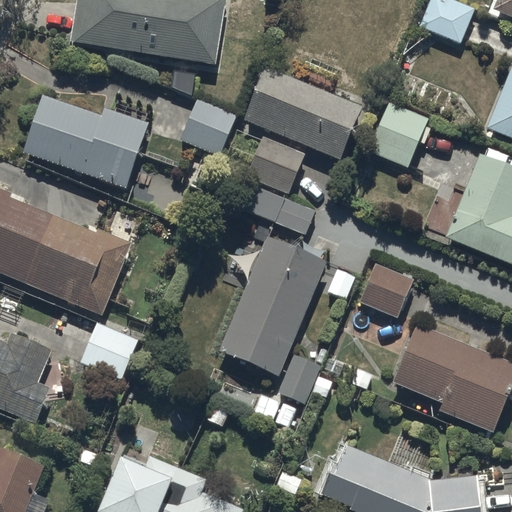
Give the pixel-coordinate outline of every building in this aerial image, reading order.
[(74,0),(68,44),(213,67),(223,0),(74,0)] [(473,9),(450,0),(428,0),(418,27),(459,44),(473,9)] [(511,0),(496,0),(493,7),(511,14),(511,0)] [(511,62),(485,129),(511,140),(511,62)] [(338,161),(360,106),(264,67),(241,122),(338,161)] [(102,115),(42,95),(22,153),(125,188),(148,123),(104,108),(102,115)] [(235,116),(195,99),(178,141),(218,157),(235,116)] [(427,119),(386,102),(366,152),(407,168),(427,119)] [(302,154),(261,137),(244,178),(286,195),(302,154)] [(511,167),(479,154),(445,237),(471,248),(511,264),(511,167)] [(314,211),(250,185),(240,209),(304,235),(314,211)] [(12,194),(0,188),(0,273),(103,316),(133,242),(98,228),(96,232),(10,197),(12,194)] [(324,261),(263,236),(216,352),(277,377),(324,261)] [(411,280),(373,265),(358,303),(396,318),(411,280)] [(356,280),(336,272),(327,295),(346,303),(356,280)] [(138,341),(96,324),(79,363),(121,381),(138,341)] [(511,381),(511,362),(414,324),(390,384),(440,404),(437,411),(491,433),(511,381)] [(6,343),(0,340),(0,409),(36,424),(51,387),(38,382),(51,350),(10,333),(6,343)] [(319,365),(291,355),(276,395),(304,405),(319,365)] [(343,366),(327,360),(323,371),(338,377),(343,366)] [(370,376),(355,370),(349,384),(364,390),(370,376)] [(332,383),(316,377),(310,393),(326,399),(332,383)] [(279,403),(259,395),(251,414),(271,422),(279,403)] [(294,409),(281,404),(274,422),(287,428),(294,409)] [(427,480),(344,447),(335,468),(329,466),(317,496),(347,508),(346,511),(478,511),(474,475),(427,480)] [(0,511),(23,511),(43,467),(0,449),(0,511)] [(98,454),(84,449),(80,460),(94,466),(98,454)] [(244,511),(245,510),(202,492),(207,481),(182,470),(149,456),(146,464),(124,455),(122,458),(117,456),(93,511),(244,511)] [(299,481),(280,473),(274,487),(294,494),(299,481)]
